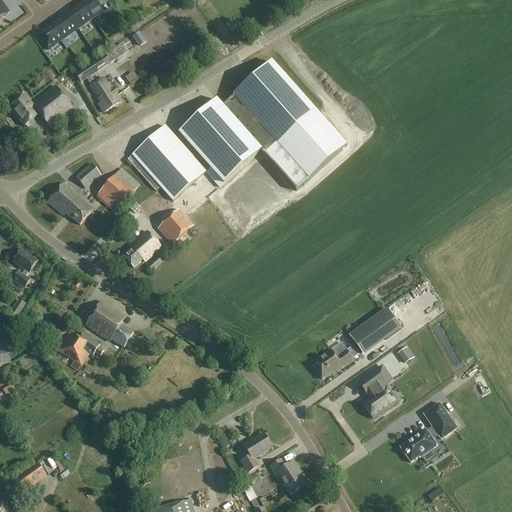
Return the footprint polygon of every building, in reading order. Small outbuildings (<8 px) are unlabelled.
[(84,0),(79,4),(90,18),(99,11),(91,0),(84,0)] [(0,19),(8,13),(0,1),(0,19)] [(67,17),(75,29),(80,25),(90,18),(79,4),(69,11),(72,14),(67,17)] [(70,32),(75,29),(67,17),(62,21),(60,18),(50,25),(61,39),(70,32)] [(51,46),(61,39),(50,25),(40,32),(51,46)] [(140,33),(132,38),(139,48),(146,44),(140,33)] [(122,45),(105,55),(111,64),(128,54),(122,45)] [(15,72),(36,57),(30,48),(9,63),(15,72)] [(103,113),(121,102),(116,94),(113,95),(103,79),(95,83),(92,78),(111,64),(105,55),(75,75),(81,84),(87,80),(91,86),(90,87),(101,104),(98,105),(103,113)] [(50,80),(34,59),(24,66),(26,69),(21,74),(35,92),(50,80)] [(164,127),(132,157),(162,188),(174,202),(179,198),(197,182),(205,174),(220,190),(227,184),(230,187),(232,189),(262,223),(303,186),(342,150),(348,145),(324,119),(317,111),(284,75),(273,62),(224,107),(218,100),(191,124),(181,134),(175,139),(164,127)] [(32,104),(26,96),(10,107),(24,126),(40,115),(50,129),(74,111),(56,87),(32,104)] [(91,165),(76,179),(85,190),(101,177),(91,165)] [(97,197),(115,213),(140,186),(122,170),(97,197)] [(79,226),(92,211),(85,206),(85,205),(62,185),(47,203),(63,217),(65,214),(79,226)] [(179,212),(159,230),(174,247),(194,228),(179,212)] [(145,264),(161,249),(147,232),(135,242),(136,245),(122,256),(133,269),(142,261),(145,264)] [(30,273),(38,261),(21,250),(14,262),(30,273)] [(164,262),(159,256),(148,267),(153,272),(164,262)] [(14,280),(25,288),(31,279),(19,272),(14,280)] [(0,283),(0,297),(5,302),(12,294),(0,283)] [(27,306),(19,301),(6,320),(15,325),(27,306)] [(125,348),(134,334),(121,325),(126,318),(103,302),(86,326),(111,342),(113,340),(125,348)] [(364,357),(402,330),(387,309),(349,337),(364,357)] [(78,371),(89,355),(82,351),(83,349),(94,356),(95,353),(100,357),(104,351),(99,348),(101,345),(82,333),(79,338),(65,328),(53,347),(65,356),(62,360),(78,371)] [(0,345),(0,366),(11,365),(9,344),(0,345)] [(324,357),(315,363),(320,370),(317,372),(322,380),(335,371),(336,372),(353,360),(359,356),(353,347),(347,352),(346,351),(341,344),(331,352),(330,351),(323,356),(324,357)] [(382,368),(359,385),(367,397),(369,396),(371,400),(363,405),(373,420),(374,420),(376,418),(381,414),(382,415),(394,407),(393,406),(397,403),(391,394),(387,389),(386,389),(383,386),(391,380),(382,368)] [(1,393),(4,398),(16,391),(13,385),(1,393)] [(105,409),(108,402),(102,400),(99,407),(105,409)] [(426,431),(400,449),(411,464),(419,458),(420,460),(437,447),(433,441),(439,437),(441,441),(457,430),(439,405),(424,416),(433,428),(427,432),(426,431)] [(223,433),(216,438),(220,444),(227,439),(223,433)] [(254,460),(273,448),(263,433),(244,446),(250,455),(241,461),(249,473),(259,466),(254,460)] [(290,494),(306,485),(301,476),(303,474),(294,461),(285,466),(281,460),(270,466),(278,480),(281,479),(290,494)] [(36,463),(15,479),(26,493),(47,478),(36,463)] [(248,487),(245,489),(251,500),(254,498),(248,487)] [(154,511),(194,511),(191,502),(184,504),(184,503),(159,510),(156,511),(154,511)]
